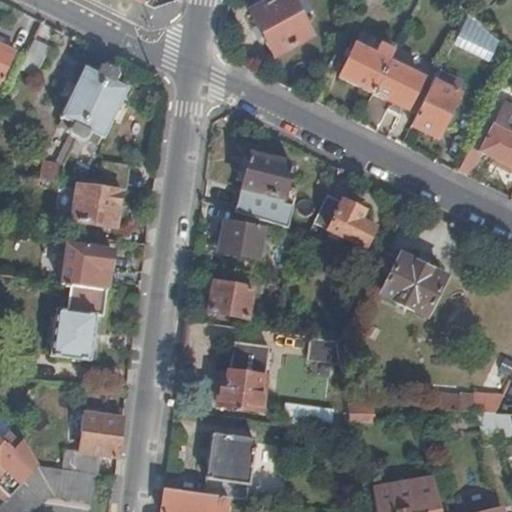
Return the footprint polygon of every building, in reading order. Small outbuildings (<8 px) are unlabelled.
[(273,56),(309,38),(289,0),(270,0),(261,5),(249,12),(273,56)] [(473,57),(486,31),(468,14),(452,47),(473,57)] [(48,49),(32,42),(18,70),(34,78),(48,49)] [(338,78),(372,95),(389,61),(394,52),(379,45),(374,54),(355,45),(338,78)] [(0,83),(15,54),(0,46),(0,83)] [(389,61),(372,95),(406,111),(423,78),(389,61)] [(76,140),(110,68),(104,66),(100,68),(96,75),(83,69),(60,118),(62,120),(59,127),(69,132),(70,137),(76,140)] [(116,71),(110,68),(76,140),(82,143),(87,140),(97,145),(101,138),(102,139),(126,90),(115,84),(118,77),(116,71)] [(439,73),(412,127),(437,139),(458,95),(456,94),(461,83),(439,73)] [(511,108),(505,105),(494,128),(492,127),(479,152),(511,168),(511,108)] [(71,167),(79,150),(73,146),(64,164),(71,167)] [(248,156),(235,214),(278,227),(283,228),(288,230),(293,208),(283,205),(285,200),(284,200),(285,193),(291,195),(292,188),(286,187),(291,165),(248,156)] [(63,167),(42,164),(40,181),(55,183),(63,167)] [(120,192),(137,195),(139,177),(115,174),(112,191),(120,192)] [(112,191),(78,186),(73,225),(114,230),(117,212),(118,212),(120,192),(112,191)] [(297,189),(292,188),(291,195),(285,193),(284,200),(285,200),(283,205),(293,208),(297,189)] [(363,212),(326,195),(312,226),(363,249),(373,228),(363,223),(358,221),(363,212)] [(367,214),(363,212),(358,221),(363,223),(367,214)] [(223,224),(218,255),(258,261),(263,230),(223,224)] [(104,291),(106,291),(111,253),(66,246),(60,285),(69,286),(104,291)] [(443,279),(383,249),(364,287),(393,301),(392,303),(408,310),(409,308),(424,316),(443,279)] [(252,290),(213,283),(207,314),(247,321),(252,290)] [(101,318),(104,291),(69,286),(66,313),(55,311),(49,358),(89,363),(95,317),(101,318)] [(340,365),(337,342),(308,338),(305,360),(340,365)] [(219,385),(217,407),(259,413),(267,348),(233,343),(229,373),(228,374),(225,386),(219,385)] [(0,376),(28,380),(31,358),(0,353),(0,376)] [(438,411),(472,413),(472,396),(460,396),(460,398),(438,397),(438,411)] [(493,414),(501,398),(493,397),(487,414),(493,414)] [(346,406),(349,422),(373,424),(370,407),(346,406)] [(499,441),(493,414),(487,414),(477,413),(485,444),(499,441)] [(511,434),(507,415),(493,414),(499,441),(500,444),(511,440),(511,434)] [(66,450),(63,471),(94,475),(97,455),(117,458),(121,420),(83,415),(81,418),(79,433),(81,433),(78,451),(66,450)] [(0,490),(8,498),(22,483),(7,470),(18,458),(17,457),(20,454),(14,449),(18,444),(6,432),(0,438),(0,490)] [(211,435),(208,458),(216,459),(219,436),(211,435)] [(208,458),(203,495),(227,499),(236,500),(245,501),(247,486),(248,486),(254,441),(219,436),(216,459),(208,458)] [(21,442),(18,444),(14,449),(20,454),(17,457),(18,458),(7,470),(22,483),(36,468),(21,442)] [(357,481),(353,451),(343,452),(348,482),(357,481)] [(94,475),(63,471),(36,468),(22,483),(8,498),(3,503),(0,506),(0,511),(35,511),(52,494),(54,499),(91,503),(96,475),(94,475)] [(441,511),(434,482),(372,491),(376,511),(441,511)] [(203,495),(162,490),(159,511),(225,511),(227,499),(203,495)] [(245,501),(236,500),(234,511),(262,511),(262,503),(245,501)]
